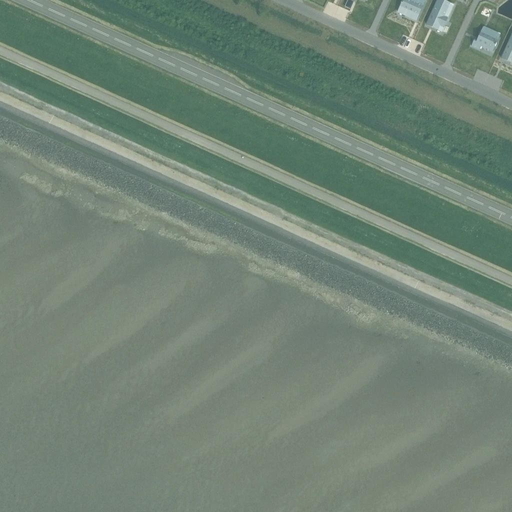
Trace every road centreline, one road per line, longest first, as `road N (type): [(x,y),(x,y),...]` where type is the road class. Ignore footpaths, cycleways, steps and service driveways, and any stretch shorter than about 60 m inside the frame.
road 1 (unclassified): [(511,275),(0,44)]
road 2 (trunk): [(511,216),(31,0)]
